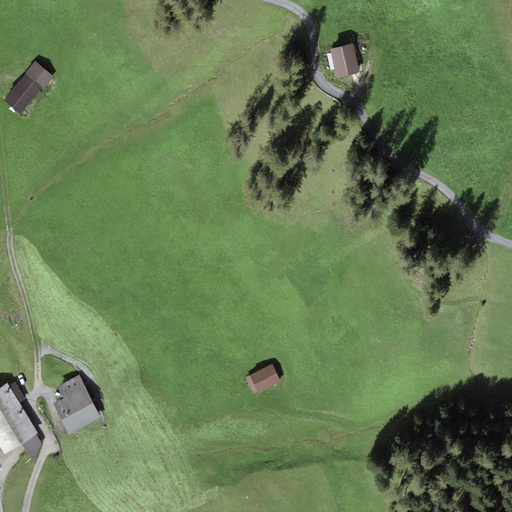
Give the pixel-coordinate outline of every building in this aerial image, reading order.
[(353,46),(327,51),(332,78),(357,74),(353,46)] [(21,113),(52,76),(35,62),(4,99),(21,113)] [(273,365),(248,377),(256,395),(281,383),(273,365)] [(69,435),(100,420),(78,377),(58,387),(65,400),(54,406),(69,435)] [(15,382),(9,386),(18,401),(25,397),(15,382)] [(9,386),(7,384),(0,388),(0,444),(6,454),(22,443),(36,435),(38,433),(18,401),(9,386)] [(36,435),(22,443),(35,463),(41,443),(36,435)]
